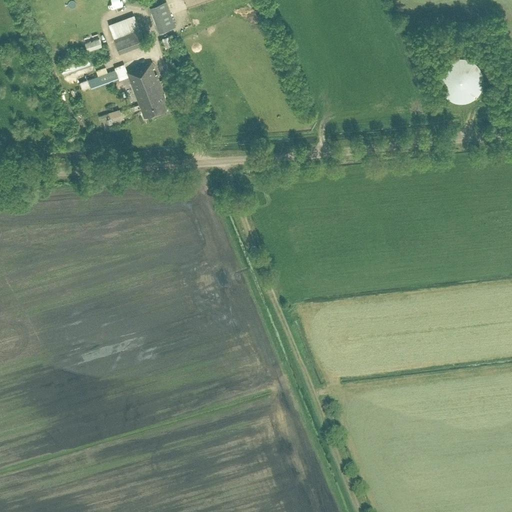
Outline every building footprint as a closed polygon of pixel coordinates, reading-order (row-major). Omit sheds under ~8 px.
[(165,0),(150,6),(159,31),(176,25),(166,0),(165,0)] [(179,20),(182,29),(195,24),(190,9),(182,12),(185,18),(179,20)] [(110,21),(116,34),(138,25),(133,12),(110,21)] [(45,25),(61,23),(60,14),(45,15),(45,25)] [(57,32),(60,41),(73,36),(70,27),(57,32)] [(139,28),(114,38),(119,50),(144,40),(139,28)] [(165,48),(172,45),(169,35),(161,38),(165,48)] [(88,49),(100,49),(100,38),(88,38),(88,49)] [(438,77),(438,79),(438,81),(439,83),(439,85),(440,88),(441,90),(442,91),(443,93),(445,95),(446,96),(448,98),(450,99),(452,100),(454,101),(456,101),(459,101),(461,102),(463,101),(465,101),(467,101),(470,100),(472,99),(473,98),(475,96),(477,95),(478,93),(480,91),(481,90),(482,88),(483,85),(483,83),(483,81),(484,79),(483,77),(483,74),(483,72),(482,70),(481,68),(480,66),(478,65),(477,63),(475,61),(473,60),(472,59),(470,58),(467,57),(465,57),(463,56),(461,56),(459,56),(456,57),(454,57),(452,58),(450,59),(448,60),(446,61),(445,63),(443,65),(442,66),(441,68),(440,70),(439,72),(439,74),(438,77)] [(144,116),(167,108),(161,93),(164,91),(152,61),(127,70),(144,116)] [(127,73),(123,63),(114,66),(115,69),(108,71),(106,66),(85,73),(87,79),(79,81),(81,85),(90,82),(92,89),(119,79),(118,76),(127,73)] [(115,119),(124,114),(119,107),(111,111),(115,119)]
